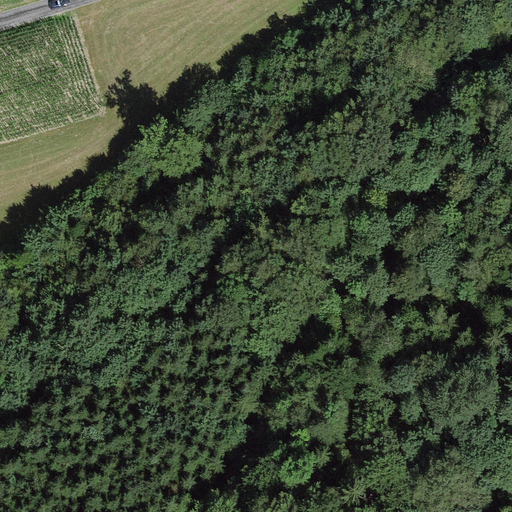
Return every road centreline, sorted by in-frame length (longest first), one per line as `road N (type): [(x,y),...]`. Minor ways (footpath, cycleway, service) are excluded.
road 1 (track): [(511,61),(444,100),(369,194),(276,387),(199,511)]
road 2 (track): [(290,196),(444,100)]
